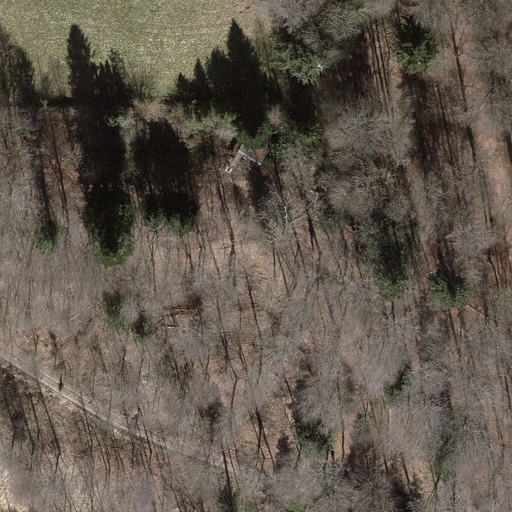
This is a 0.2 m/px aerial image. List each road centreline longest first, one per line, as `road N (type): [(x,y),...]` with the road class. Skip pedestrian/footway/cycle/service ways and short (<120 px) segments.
road 1 (track): [(0,353),(68,395),(271,487),(294,511)]
road 2 (track): [(455,0),(511,235)]
